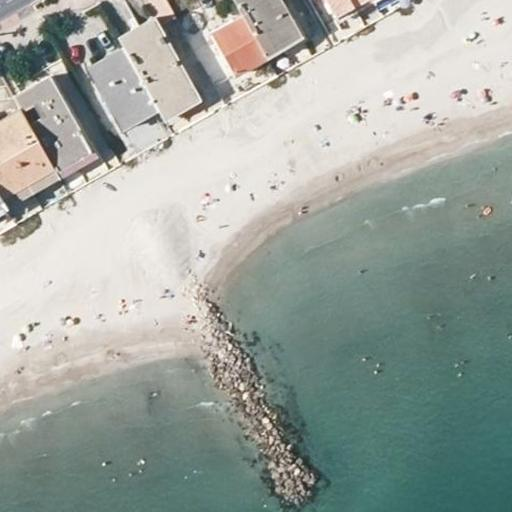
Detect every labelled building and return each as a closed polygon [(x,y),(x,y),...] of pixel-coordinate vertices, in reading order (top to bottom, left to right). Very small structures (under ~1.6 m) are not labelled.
[(233,0),(242,14),(266,57),(301,37),(280,0),(233,0)] [(325,0),(334,15),(360,0),(325,0)] [(360,0),(334,15),(337,21),(373,2),(371,0),(360,0)] [(233,75),(266,57),(242,14),(220,26),(209,33),(233,75)] [(117,38),(123,49),(152,100),(153,102),(158,110),(193,91),(154,18),(139,26),(117,38)] [(153,102),(152,100),(123,49),(101,61),(88,69),(117,121),(153,102)] [(38,102),(44,115),(28,124),(52,168),(53,171),(90,152),(50,79),(34,88),(14,98),(22,112),(38,102)] [(158,110),(162,119),(198,99),(193,91),(158,110)] [(158,110),(153,102),(117,121),(121,130),(158,110)] [(0,197),(52,168),(28,124),(22,112),(0,123),(0,197)] [(53,171),(58,179),(93,159),(90,152),(53,171)] [(53,171),(52,168),(0,197),(0,200),(1,203),(4,208),(25,197),(58,179),(53,171)]
